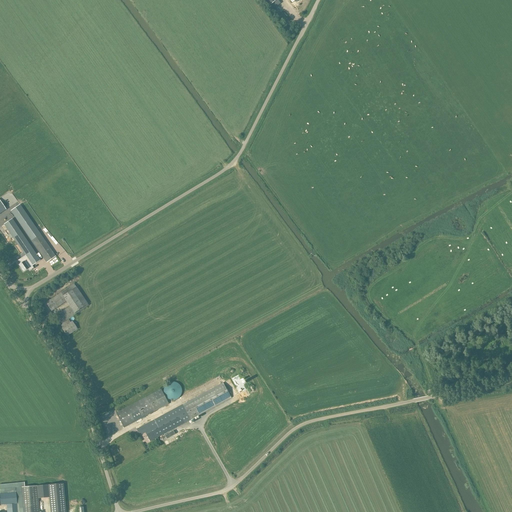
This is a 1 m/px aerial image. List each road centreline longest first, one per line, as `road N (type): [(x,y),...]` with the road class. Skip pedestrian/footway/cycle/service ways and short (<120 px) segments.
road 1 (unclassified): [(16,296),(230,164),(318,0)]
road 2 (unclassified): [(132,511),(225,490),(295,427),(314,420),(511,381)]
road 3 (track): [(435,395),(414,341),(382,317),(367,286),(415,244),(468,234),(481,205),(511,188)]
road 4 (unclassified): [(118,511),(82,395),(16,296)]
road 5 (unknown): [(97,444),(218,378)]
road 6 (track): [(435,395),(486,511)]
